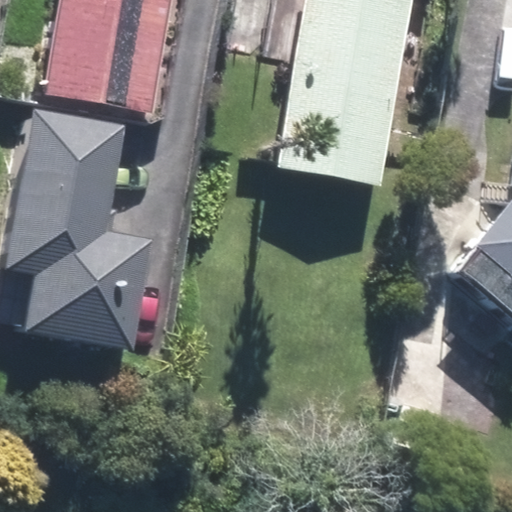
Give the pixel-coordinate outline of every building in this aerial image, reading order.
[(67,0),(48,103),(153,122),(176,0),(67,0)] [(242,0),(233,53),(279,61),(289,0),(242,0)] [(312,0),(281,175),(382,193),(416,0),(312,0)] [(420,285),(487,346),(508,322),(511,325),(511,324),(511,82),(511,90),(500,88),(476,209),(435,256),(441,262),(420,285)] [(0,161),(0,271),(90,291),(105,219),(58,208),(65,176),(0,161)]
